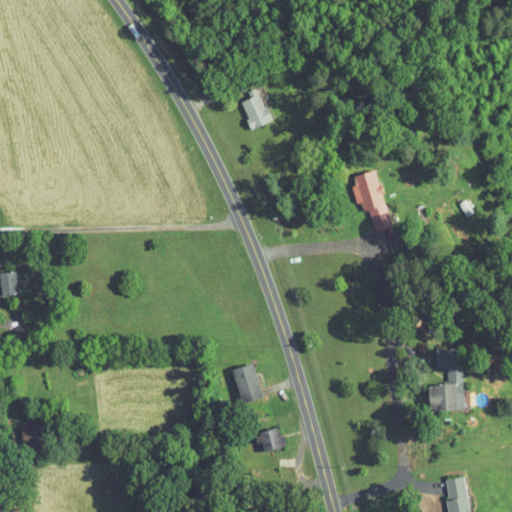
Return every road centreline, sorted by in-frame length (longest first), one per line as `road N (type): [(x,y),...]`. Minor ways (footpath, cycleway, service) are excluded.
road 1 (primary): [(325,511),(271,314),(203,161),(107,0)]
road 2 (track): [(0,234),(232,223)]
